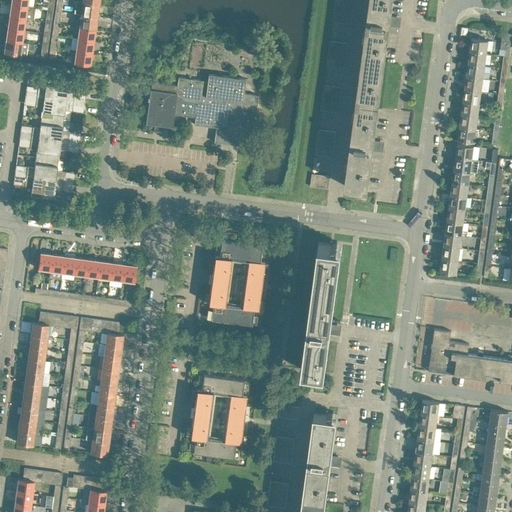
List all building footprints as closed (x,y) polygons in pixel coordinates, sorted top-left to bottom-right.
[(382,82),(389,33),(391,21),(399,22),(399,26),(400,21),(388,20),(389,15),(391,16),(393,0),(370,0),(359,79),(382,82)] [(97,16),(99,4),(83,2),(81,14),(97,16)] [(11,4),(10,16),(25,18),(33,19),(35,7),(27,6),(11,4)] [(96,28),(97,16),(81,14),(80,26),(96,28)] [(24,30),(25,18),(10,16),(8,28),(24,30)] [(94,40),(96,28),(80,26),(78,37),(94,40)] [(22,42),(24,30),(8,28),(6,39),(22,42)] [(92,52),(94,40),(78,37),(76,49),(92,52)] [(487,52),(488,39),(471,37),(470,50),(468,49),(468,50),(487,52)] [(20,54),(22,42),(6,39),(5,52),(20,54)] [(90,64),(92,52),(76,49),(74,61),(90,64)] [(485,65),(487,52),(468,50),(470,50),(468,62),(466,62),(485,65)] [(491,66),(485,65),(466,62),(466,63),(468,63),(466,75),(465,75),(483,78),(489,79),(491,66)] [(251,147),(258,95),(243,93),(245,78),(208,73),(207,80),(178,77),(177,85),(175,100),(176,100),(174,113),(195,116),(194,124),(216,127),(214,142),(251,147)] [(482,91),(483,78),(465,75),(465,76),(466,76),(464,88),(463,88),(482,91)] [(55,99),(58,79),(47,77),(45,88),(38,87),(37,92),(26,90),(25,95),(55,99)] [(74,97),(75,91),(68,91),(69,80),(58,79),(55,99),(85,103),(85,98),(74,97)] [(374,141),(382,82),(359,79),(345,184),(345,185),(368,188),(374,145),(382,146),(381,151),(382,151),(383,146),(371,144),(372,140),(374,141)] [(175,100),(177,85),(152,81),(151,88),(150,88),(145,123),(154,124),(153,130),(163,131),(164,125),(172,126),(174,113),(176,100),(175,100)] [(480,103),(482,91),(463,88),(464,89),(463,101),(461,100),(461,101),(480,103)] [(52,118),(55,99),(25,95),(25,99),(36,100),(35,106),(43,107),(41,117),(52,118)] [(65,110),(72,111),(73,106),(84,107),(85,103),(55,99),(52,118),(64,120),(65,110)] [(478,116),(480,103),(461,101),(463,101),(461,113),(459,113),(478,116)] [(476,129),(478,116),(459,113),(459,114),(461,114),(459,126),(458,126),(476,129)] [(50,138),(52,118),(41,117),(40,127),(33,126),(32,132),(20,130),(20,134),(50,138)] [(69,137),(69,131),(62,130),(64,120),(52,118),(50,138),(79,142),(80,138),(69,137)] [(475,141),(476,129),(458,126),(458,127),(459,127),(458,138),(456,138),(456,139),(475,141)] [(47,158),(50,138),(20,134),(19,139),(31,140),(30,146),(37,147),(36,157),(47,158)] [(60,150),(67,151),(67,145),(79,147),(79,142),(50,138),(47,158),(58,160),(60,150)] [(472,158),(474,145),(457,143),(455,156),(472,158)] [(471,171),(472,158),(455,156),(454,155),(454,156),(455,156),(454,168),(471,171)] [(44,178),(47,158),(36,157),(34,167),(27,166),(27,171),(15,170),(15,174),(44,178)] [(57,170),(58,160),(47,158),(44,178),(74,182),(75,178),(63,176),(64,171),(57,170)] [(469,184),(471,171),(454,168),(452,168),(452,169),(454,169),(452,181),(469,184)] [(42,198),(44,178),(15,174),(14,178),(25,180),(25,185),(32,186),(30,196),(42,198)] [(62,185),(74,186),(74,182),(44,178),(42,198),(53,200),(54,189),(61,190),(62,185)] [(467,196),(469,184),(452,181),(450,181),(452,182),(450,194),(467,196)] [(465,209),(467,196),(450,194),(449,194),(448,194),(450,195),(448,206),(448,207),(465,209)] [(464,222),(465,209),(448,207),(448,206),(447,206),(447,207),(448,207),(447,219),(464,222)] [(463,230),(464,222),(447,219),(445,219),(445,220),(447,220),(445,232),(443,231),(443,232),(445,232),(462,235),(467,236),(467,231),(463,230)] [(460,247),(462,235),(445,232),(443,244),(442,244),(441,245),(443,245),(460,247)] [(260,261),(262,246),(221,240),(219,256),(214,255),(208,302),(213,303),(211,319),(251,324),(253,308),(258,309),(265,262),(260,261)] [(302,369),(325,372),(329,341),(330,333),(339,334),(340,329),(328,328),(329,323),(331,324),(332,320),(342,246),(333,245),(330,245),(319,243),(318,244),(319,244),(302,368),(302,369)] [(458,260),(460,247),(443,245),(442,257),(440,257),(440,258),(441,258),(458,260)] [(50,271),(50,270),(52,254),(40,252),(38,269),(50,271)] [(62,272),(64,256),(52,254),(50,270),(62,272)] [(74,273),(76,257),(64,256),(62,272),(74,273)] [(85,275),(88,259),(76,257),(74,273),(85,275)] [(457,273),(458,260),(441,258),(440,270),(438,270),(457,273)] [(98,277),(100,260),(88,259),(85,275),(98,277)] [(110,278),(112,262),(100,260),(98,277),(110,278)] [(121,280),(124,263),(112,262),(110,278),(121,280)] [(134,281),(136,265),(124,263),(121,280),(134,281)] [(504,267),(503,279),(508,280),(511,280),(511,268),(510,268),(504,267)] [(44,324),(38,323),(32,322),(31,334),(47,336),(49,324),(44,324)] [(511,359),(468,354),(470,343),(450,341),(451,330),(434,328),(429,364),(446,367),(446,361),(456,363),(454,373),(455,373),(485,377),(486,377),(487,372),(500,374),(499,379),(500,380),(500,379),(511,380),(511,359)] [(117,333),(111,332),(107,332),(105,344),(121,346),(123,334),(117,333)] [(45,349),(47,336),(31,334),(29,346),(45,349)] [(119,358),(121,346),(105,344),(104,356),(119,358)] [(44,360),(45,349),(29,346),(28,358),(44,360)] [(118,370),(119,358),(104,356),(102,368),(118,370)] [(42,372),(44,360),(28,358),(26,370),(42,372)] [(116,382),(118,370),(102,368),(101,379),(116,382)] [(41,384),(42,372),(26,370),(24,382),(41,384)] [(195,436),(193,452),(233,457),(235,442),(240,442),(245,405),(247,395),(242,395),(244,379),(203,374),(201,389),(196,389),(190,436),(195,436)] [(115,394),(116,382),(101,379),(99,392),(115,394)] [(24,382),(23,394),(47,397),(48,385),(41,384),(24,382)] [(113,405),(115,394),(99,392),(97,403),(113,405)] [(23,394),(21,406),(38,408),(45,409),(47,397),(23,394)] [(421,412),(438,414),(440,402),(423,399),(421,411),(419,411),(419,412),(421,412)] [(112,417),(113,405),(97,403),(96,416),(112,417)] [(463,417),(465,405),(455,403),(453,416),(458,417),(463,417)] [(36,420),(38,408),(21,406),(20,418),(36,420)] [(507,423),(509,411),(491,408),(490,420),(507,423)] [(436,427),(438,414),(421,412),(419,424),(418,424),(418,425),(419,425),(436,427)] [(324,511),(330,472),(331,460),(340,461),(340,465),(341,460),(329,459),(329,455),(332,455),(337,416),(314,413),(314,414),(300,511),(324,511)] [(110,429),(112,417),(96,416),(94,427),(110,429)] [(34,431),(36,420),(20,418),(18,429),(34,431)] [(505,435),(507,423),(490,420),(488,432),(505,435)] [(434,440),(436,427),(419,425),(418,437),(416,437),(417,437),(417,438),(434,440)] [(108,441),(110,429),(94,427),(93,439),(108,441)] [(18,429),(16,442),(33,444),(41,445),(42,432),(34,431),(18,429)] [(504,447),(505,435),(488,432),(487,444),(504,447)] [(414,449),(414,450),(416,450),(432,453),(439,454),(441,441),(434,440),(417,438),(416,450),(414,449)] [(107,454),(108,441),(93,439),(91,452),(107,454)] [(502,459),(504,447),(487,444),(485,456),(502,459)] [(431,465),(432,453),(416,450),(414,462),(413,462),(413,463),(414,463),(431,465)] [(500,471),(502,459),(485,456),(483,468),(500,471)] [(429,478),(431,465),(414,463),(412,475),(411,475),(411,476),(412,476),(429,478)] [(499,483),(500,471),(483,468),(482,480),(499,483)] [(48,482),(49,470),(43,469),(41,482),(48,482)] [(79,487),(80,475),(74,474),(73,476),(72,486),(79,487)] [(91,489),(93,476),(86,475),(85,488),(90,488),(91,489)] [(97,490),(99,477),(93,476),(91,489),(97,490)] [(427,491),(429,478),(412,476),(411,488),(409,488),(411,489),(427,491)] [(34,481),(29,480),(22,479),(18,478),(16,491),(32,493),(34,481)] [(497,494),(499,483),(482,480),(480,492),(497,494)] [(97,490),(91,489),(90,488),(88,501),(104,503),(106,491),(103,490),(97,490)] [(426,504),(427,491),(411,489),(409,501),(408,501),(426,504)] [(31,505),(32,493),(16,491),(15,503),(31,505)] [(495,506),(497,494),(480,492),(479,504),(495,506)] [(103,511),(104,503),(88,501),(86,511),(103,511)] [(424,511),(426,504),(408,501),(409,502),(407,511),(424,511)] [(29,511),(31,505),(15,503),(13,511),(29,511)]
